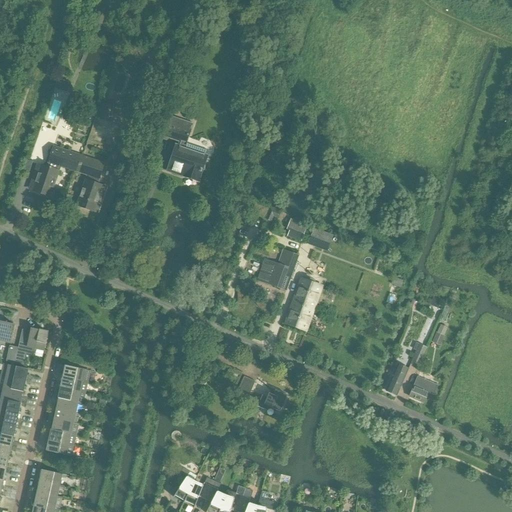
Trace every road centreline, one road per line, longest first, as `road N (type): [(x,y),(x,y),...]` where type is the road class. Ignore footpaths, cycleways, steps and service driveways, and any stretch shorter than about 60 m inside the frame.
road 1 (unclassified): [(0,230),(511,462)]
road 2 (residential): [(17,511),(57,328),(48,316),(0,305)]
